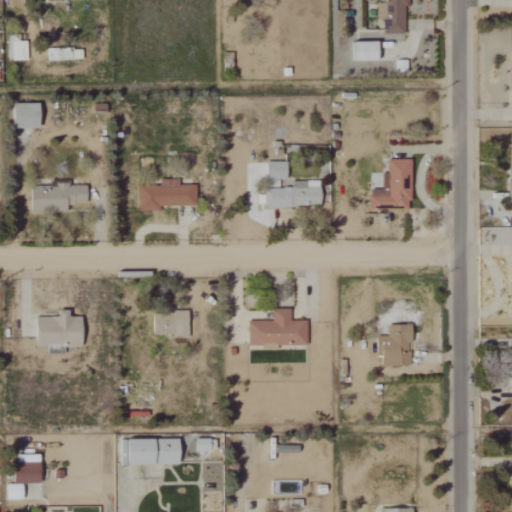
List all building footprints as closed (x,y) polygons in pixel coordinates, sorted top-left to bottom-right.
[(405,0),(379,0),(380,4),(374,4),(374,12),(374,20),(379,20),(379,34),(401,34),(400,7),(405,7),(405,0)] [(23,61),(23,40),(5,40),(5,61),(23,61)] [(370,43),(345,43),(346,62),(371,62),(370,43)] [(77,60),(77,49),(43,50),(44,61),(77,60)] [(15,128),(41,127),(40,103),(14,103),(15,128)] [(370,209),(410,209),(411,159),(388,159),(387,173),(382,173),(382,190),(370,189),(370,209)] [(266,179),(287,179),(287,162),(267,161),(266,179)] [(159,206),(196,205),(196,185),(179,185),(179,179),(163,180),(163,186),(138,186),(139,211),(160,210),(159,206)] [(320,206),(320,181),(292,181),(292,188),(265,188),(265,207),(320,206)] [(67,212),(67,204),(86,204),(87,186),(32,184),(31,211),(67,212)] [(248,320),(248,346),(262,346),(262,350),(277,350),(277,345),(307,345),(307,320),(290,320),(290,309),(272,309),(272,321),(248,320)] [(58,317),(36,317),(36,347),(48,347),(48,354),(65,354),(65,347),(83,347),(83,317),(69,317),(69,310),(58,310),(58,317)] [(154,312),(153,336),(188,336),(189,312),(154,312)] [(410,365),(409,342),(412,342),(412,325),(388,325),(388,337),(377,337),(378,355),(382,355),(383,366),(410,365)] [(180,439),(129,440),(129,465),(180,464),(180,439)] [(211,452),(212,440),(196,440),(195,452),(211,452)] [(15,463),(15,483),(41,484),(42,464),(15,463)] [(23,499),(23,484),(7,484),(7,499),(23,499)]
